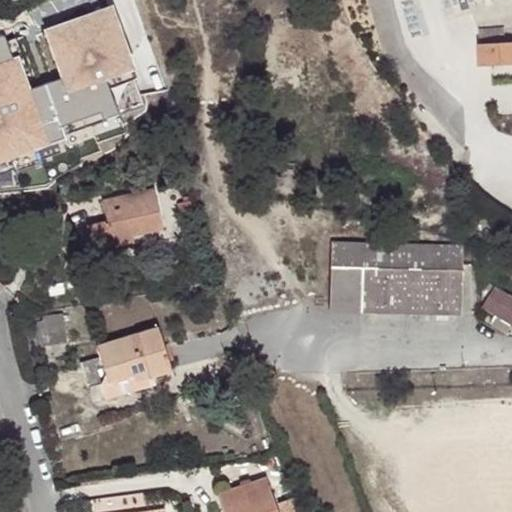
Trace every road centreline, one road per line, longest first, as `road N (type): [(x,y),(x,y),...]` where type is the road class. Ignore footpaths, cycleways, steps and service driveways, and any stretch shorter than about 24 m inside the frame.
road 1 (unclassified): [(315,358),(511,354)]
road 2 (residential): [(0,378),(42,511)]
